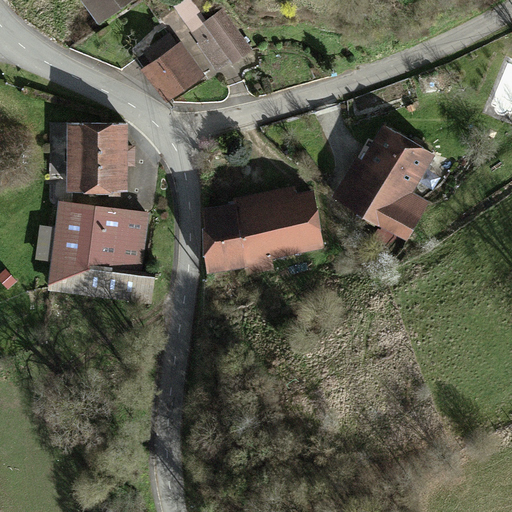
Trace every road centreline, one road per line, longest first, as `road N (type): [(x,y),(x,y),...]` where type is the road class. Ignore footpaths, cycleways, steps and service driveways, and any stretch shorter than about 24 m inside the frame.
road 1 (tertiary): [(171,138),(189,187),(171,511)]
road 2 (unclassified): [(511,6),(348,81),(171,138)]
road 3 (tertiary): [(171,138),(145,109),(31,55),(0,28)]
